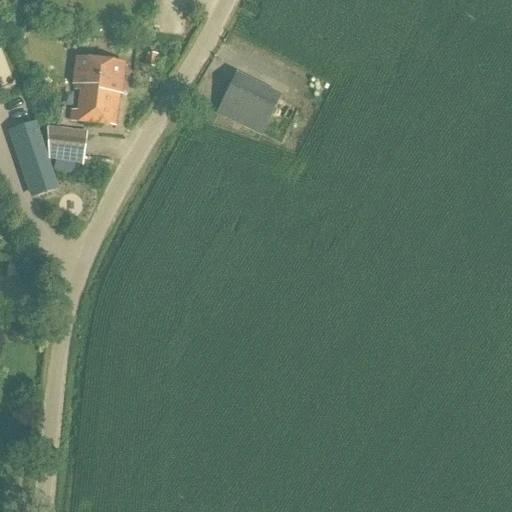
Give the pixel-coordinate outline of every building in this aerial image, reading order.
[(156,69),(158,55),(145,54),(143,68),(156,69)] [(121,96),(125,65),(75,59),(72,86),(75,86),(74,91),(79,92),(77,110),(72,110),(70,122),(114,127),(118,96),(121,96)] [(261,136),(278,100),(235,78),(217,115),(261,136)] [(48,156),(40,136),(38,136),(34,125),(12,132),(34,198),(57,190),(45,156),(48,156)] [(40,136),(48,156),(48,160),(55,162),(53,173),(72,176),(74,165),(82,166),(87,132),(46,127),(47,134),(40,136)] [(31,268),(8,263),(5,277),(29,282),(31,268)]
